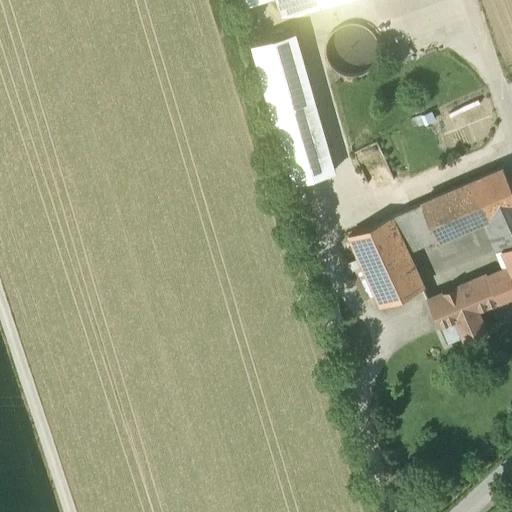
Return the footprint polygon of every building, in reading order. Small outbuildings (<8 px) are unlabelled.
[(321,4),(319,0),(276,0),(281,14),(298,12),(321,4)] [(376,61),(378,51),(376,41),(370,32),(361,26),(351,24),(341,26),(332,32),(326,41),(324,51),(327,62),(332,70),(341,76),(352,78),(362,76),(371,70),(376,61)] [(293,32),(252,44),(292,184),(334,172),(293,32)] [(511,186),(503,167),(402,212),(418,248),(489,217),(511,206),(511,186)] [(511,260),(511,206),(489,217),(509,262),(511,260)] [(402,212),(391,217),(408,253),(418,248),(402,212)] [(408,253),(391,217),(348,236),(380,307),(423,288),(408,253)] [(511,269),(511,268),(429,304),(439,325),(455,318),(476,309),(511,293),(511,269)] [(476,309),(455,318),(463,338),(465,337),(467,343),(485,335),(483,330),(484,329),(476,309)]
